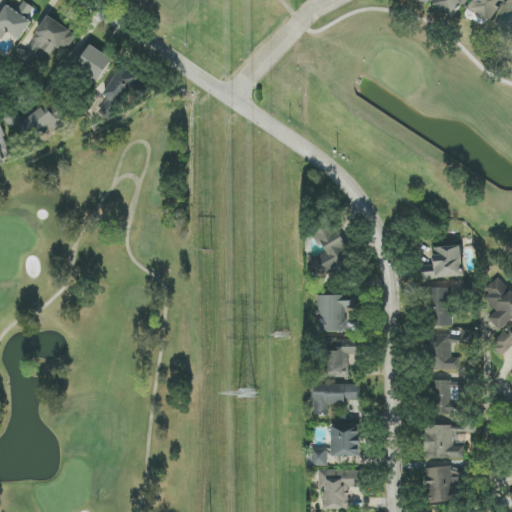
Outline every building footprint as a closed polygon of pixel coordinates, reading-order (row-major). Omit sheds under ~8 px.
[(435,0),(432,6),(453,19),(465,0),(435,0)] [(486,22),(501,0),(468,0),(464,7),(486,22)] [(511,35),(511,0),(504,0),(491,24),(511,35)] [(38,11),(23,2),(18,10),(8,3),(0,16),(0,38),(3,40),(7,33),(21,40),(38,11)] [(66,53),(77,34),(48,16),(26,52),(20,49),(15,58),(27,66),(39,47),(51,55),(56,47),(66,53)] [(113,58),(88,45),(76,68),(100,81),(113,58)] [(104,96),(108,99),(99,114),(113,122),(139,76),(121,66),(104,96)] [(21,119),(15,111),(4,119),(12,129),(15,126),(29,144),(52,128),(55,132),(72,120),(59,102),(51,109),(45,101),(21,119)] [(0,164),(14,159),(0,123),(0,144),(0,164)] [(335,224),(315,234),(324,253),(310,260),(320,279),(354,262),(335,224)] [(463,277),(462,246),(434,247),(435,266),(422,266),(422,279),(463,277)] [(498,310),(488,319),(499,331),(511,318),(511,291),(499,277),(482,293),(498,310)] [(453,289),(430,288),(429,326),(452,327),(453,289)] [(347,332),(347,310),(359,309),(359,295),(319,296),(320,333),(347,332)] [(511,325),(491,344),(502,356),(511,347),(511,325)] [(476,344),(476,330),(462,331),(462,344),(476,344)] [(451,344),(461,343),(461,336),(431,336),(431,371),(460,371),(460,358),(451,358),(451,344)] [(349,355),(361,355),(360,340),(325,341),(325,378),(349,377),(349,355)] [(430,382),(432,415),(463,413),(463,401),(459,401),(459,389),(473,388),(472,374),(464,375),(465,381),(430,382)] [(315,415),(329,415),(329,403),(361,402),(361,385),(315,385),(315,415)] [(425,459),(464,459),(465,446),(454,446),(454,433),(476,433),(476,425),(425,425),(425,459)] [(361,457),(361,426),(333,426),(333,450),(308,450),(308,466),(328,466),(328,457),(361,457)] [(430,469),(432,503),(461,501),(460,477),(471,476),(470,464),(464,464),(465,467),(430,469)] [(349,509),(349,488),(363,488),(363,471),(319,471),(320,489),(324,489),(325,510),(349,509)]
